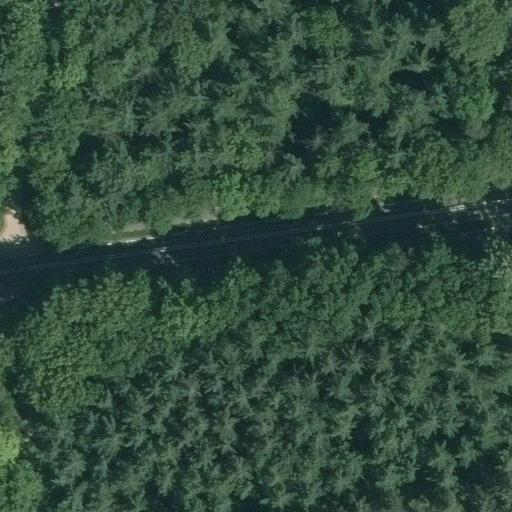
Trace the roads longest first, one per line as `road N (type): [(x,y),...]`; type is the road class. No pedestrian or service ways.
road 1 (secondary): [(0,275),(511,201)]
road 2 (track): [(3,306),(37,511)]
